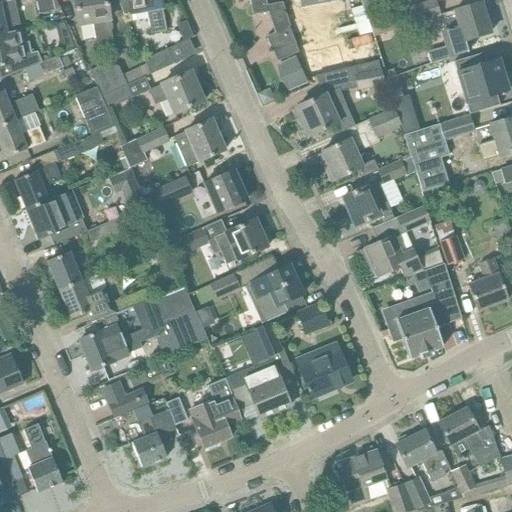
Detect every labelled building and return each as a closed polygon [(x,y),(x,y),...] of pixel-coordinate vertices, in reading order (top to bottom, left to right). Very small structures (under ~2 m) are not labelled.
[(35,0),(39,14),(51,11),(48,0),(35,0)] [(109,20),(105,0),(74,0),(78,25),(93,23),(97,46),(113,43),(109,20)] [(127,0),(130,13),(146,10),(150,34),(166,31),(160,0),(127,0)] [(277,62),(298,53),(294,42),(288,28),(290,27),(282,3),(266,6),(265,0),(249,0),(252,16),(271,11),(280,31),(266,37),(277,62)] [(362,0),(368,20),(384,15),(379,0),(362,0)] [(434,1),(367,21),(372,36),(439,16),(434,1)] [(490,33),(485,18),(489,16),(485,2),(481,4),(481,3),(454,11),(459,27),(442,32),(446,47),(430,52),(433,63),(449,58),(451,57),(469,52),(465,41),(490,33)] [(0,74),(1,79),(26,69),(41,63),(36,53),(30,55),(27,44),(21,45),(18,31),(6,34),(0,35),(0,74)] [(71,40),(62,44),(66,52),(75,49),(71,40)] [(340,41),(301,49),(306,76),(346,69),(340,41)] [(167,49),(144,60),(150,75),(174,64),(167,49)] [(483,53),(453,62),(469,114),(499,105),(496,94),(508,91),(498,60),(486,63),(483,53)] [(41,63),(26,69),(31,80),(63,67),(58,56),(41,63)] [(295,58),(279,66),(289,89),(306,82),(295,58)] [(88,72),(96,88),(100,97),(126,85),(118,67),(107,63),(88,72)] [(72,68),(64,72),(68,80),(76,77),(72,68)] [(379,69),(355,74),(359,90),(382,84),(379,69)] [(190,72),(148,90),(154,106),(167,100),(173,115),(203,102),(190,72)] [(403,97),(397,75),(385,77),(390,100),(403,97)] [(126,85),(100,97),(106,110),(132,99),(126,85)] [(106,110),(100,97),(96,88),(74,97),(91,136),(113,127),(106,110)] [(310,135),(310,136),(338,124),(330,108),(344,102),(338,89),(297,107),(303,119),(299,121),(306,137),(310,135)] [(263,106),(274,101),(269,90),(258,95),(263,106)] [(0,126),(15,121),(38,110),(32,94),(8,104),(3,91),(0,92),(0,126)] [(391,107),(388,98),(382,100),(380,105),(382,111),(391,107)] [(400,126),(392,109),(369,120),(376,136),(400,126)] [(414,133),(404,136),(410,157),(411,159),(443,149),(440,141),(474,131),(469,116),(450,122),(451,123),(440,126),(440,125),(435,127),(414,133)] [(500,157),(511,152),(511,118),(489,125),(493,141),(478,146),(482,161),(499,156),(500,157)] [(211,120),(184,131),(184,132),(172,137),(185,168),(224,151),(211,120)] [(20,132),(15,121),(0,126),(0,148),(4,159),(45,142),(38,124),(20,132)] [(168,141),(162,129),(120,147),(129,169),(131,168),(147,161),(143,152),(168,141)] [(103,144),(99,134),(91,137),(95,147),(103,144)] [(369,148),(363,134),(322,152),(328,165),(324,167),(330,181),(334,179),(335,181),(356,171),(359,178),(366,175),(356,153),(369,148)] [(55,152),(59,162),(78,154),(74,144),(55,152)] [(445,156),(443,149),(411,159),(415,173),(421,192),(444,185),(436,159),(445,156)] [(410,157),(400,162),(378,171),(383,184),(405,175),(405,177),(415,173),(411,159),(410,157)] [(13,181),(25,210),(48,201),(42,187),(61,180),(55,164),(13,181)] [(511,166),(491,173),(495,187),(511,181),(511,166)] [(130,171),(115,177),(121,192),(130,214),(145,208),(130,171)] [(233,171),(203,184),(215,213),(246,200),(233,171)] [(185,177),(152,191),(158,207),(192,192),(185,177)] [(355,227),(379,216),(391,211),(379,184),(368,188),(367,186),(342,197),(355,227)] [(70,192),(48,201),(25,210),(37,239),(49,235),(53,246),(86,232),(70,192)] [(429,221),(422,206),(396,218),(403,233),(429,221)] [(378,242),(364,249),(365,249),(360,251),(368,269),(372,267),(377,278),(399,268),(404,277),(421,270),(413,251),(401,256),(393,238),(403,233),(396,218),(396,217),(371,228),(378,242)] [(224,233),(214,238),(226,265),(236,261),(267,247),(255,219),(224,233)] [(499,249),(511,244),(504,220),(492,223),(499,249)] [(105,224),(87,232),(91,243),(110,235),(105,224)] [(208,243),(202,229),(167,245),(173,259),(208,243)] [(454,237),(439,242),(447,266),(462,260),(454,237)] [(58,291),(81,281),(69,252),(46,261),(58,291)] [(484,279),(467,286),(477,311),(508,300),(492,259),(479,264),(484,279)] [(442,347),(435,328),(461,319),(444,264),(423,271),(433,297),(416,303),(420,312),(403,318),(402,314),(384,320),(392,343),(402,339),(409,359),(421,354),(422,357),(431,354),(430,351),(442,347)] [(289,266),(249,284),(267,322),(287,313),(283,304),(303,295),(289,266)] [(92,323),(96,321),(114,314),(98,274),(81,281),(58,291),(70,320),(87,313),(92,323)] [(233,275),(209,285),(217,302),(240,292),(239,290),(239,289),(233,275)] [(183,283),(139,305),(120,313),(114,314),(96,321),(100,332),(79,340),(91,371),(114,362),(113,362),(127,356),(127,354),(134,351),(132,346),(148,341),(151,344),(147,347),(154,355),(157,352),(162,357),(208,338),(195,310),(186,292),(183,283)] [(115,301),(120,313),(139,305),(134,294),(115,301)] [(327,326),(318,305),(300,313),(308,333),(327,326)] [(290,407),(280,383),(292,378),(281,350),(269,325),(254,331),(255,332),(243,337),(256,370),(227,382),(239,410),(253,404),(260,419),(290,407)] [(297,360),(312,397),(350,382),(334,345),(297,360)] [(0,393),(22,385),(9,355),(0,358),(0,393)] [(203,449),(206,448),(209,450),(216,447),(217,443),(230,438),(225,426),(240,421),(223,380),(207,386),(213,401),(189,411),(192,417),(191,418),(203,449)] [(135,394),(133,390),(121,394),(117,384),(102,390),(113,418),(140,407),(135,394)] [(178,398),(165,403),(168,410),(174,425),(187,420),(178,398)] [(479,466),(499,456),(488,426),(478,431),(466,408),(437,423),(449,446),(464,438),(479,466)] [(143,438),(131,443),(141,468),(166,458),(158,437),(168,433),(176,430),(174,425),(168,410),(160,413),(137,423),(143,438)] [(38,426),(24,432),(31,448),(30,449),(36,465),(27,469),(37,493),(62,483),(49,452),(51,451),(49,452),(46,444),(46,445),(38,426)] [(397,440),(396,444),(395,445),(407,469),(421,461),(432,483),(445,476),(444,472),(450,469),(441,451),(435,454),(423,431),(409,438),(405,436),(397,440)] [(0,438),(0,448),(5,460),(18,454),(10,434),(0,438)] [(0,498),(4,497),(1,487),(14,482),(5,460),(0,448),(0,498)] [(367,500),(362,487),(385,479),(375,452),(336,465),(350,506),(367,500)] [(511,457),(501,460),(508,485),(511,484),(511,457)] [(459,487),(455,489),(458,499),(479,493),(465,466),(452,473),(459,487)] [(417,478),(405,485),(417,509),(421,508),(430,503),(417,478)] [(391,511),(408,511),(417,509),(405,485),(404,485),(387,490),(391,511)] [(444,494),(448,503),(458,499),(455,489),(444,494)]
